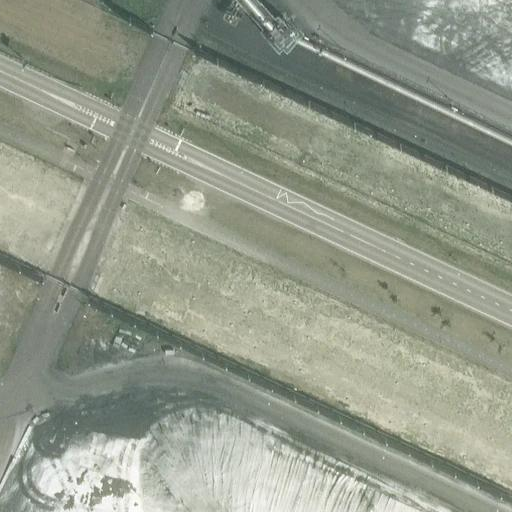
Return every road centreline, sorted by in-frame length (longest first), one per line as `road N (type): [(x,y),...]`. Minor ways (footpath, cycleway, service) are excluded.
road 1 (unclassified): [(511,314),(0,72)]
road 2 (track): [(511,124),(314,30),(285,0)]
